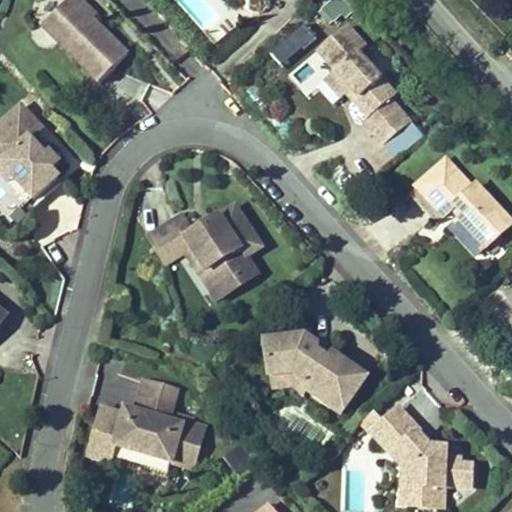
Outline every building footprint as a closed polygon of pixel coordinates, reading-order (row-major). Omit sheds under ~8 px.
[(99,19),(81,0),(78,0),(49,27),(103,86),(118,72),(134,57),(99,19)] [(104,15),(90,0),(81,0),(99,19),(104,15)] [(283,66),(317,40),(303,23),(269,49),(283,66)] [(411,122),(391,100),(396,96),(359,54),(366,48),(347,27),(319,53),(337,73),(332,77),(349,96),(353,91),(360,99),(355,103),(370,119),(364,124),(385,147),(411,122)] [(349,96),(332,77),(327,82),(335,91),(344,100),(349,96)] [(360,99),(353,91),(349,96),(355,103),(360,99)] [(52,171),(60,164),(50,153),(46,157),(38,147),(31,139),(36,135),(42,129),(22,106),(0,125),(0,145),(2,148),(1,164),(13,178),(34,201),(49,187),(59,179),(52,171)] [(36,135),(31,139),(38,147),(43,143),(36,135)] [(1,164),(2,148),(0,145),(0,172),(8,182),(13,178),(1,164)] [(449,159),(420,185),(446,215),(454,209),(458,205),(465,212),(461,217),(488,247),(511,225),(511,221),(479,185),(475,188),(449,159)] [(465,212),(458,205),(454,209),(461,217),(465,212)] [(244,260),(257,248),(226,212),(188,244),(175,229),(145,254),(166,279),(182,264),(188,259),(218,294),(233,280),(242,290),(258,277),(244,260)] [(488,247),(461,217),(452,225),(462,236),(479,255),(488,247)] [(221,309),(242,290),(233,280),(218,294),(188,259),(182,264),(221,309)] [(341,413),(367,375),(333,351),(329,357),(318,349),(318,342),(306,333),(266,338),(270,376),(295,373),(311,383),(307,390),(341,413)] [(333,351),(318,342),(318,349),(329,357),(333,351)] [(295,373),(270,376),(272,391),(293,388),(303,395),(307,390),(311,383),(295,373)] [(198,467),(208,425),(195,421),(187,419),(186,423),(172,420),(174,412),(180,389),(146,380),(138,411),(136,421),(126,418),(119,448),(198,467)] [(136,421),(138,411),(128,409),(126,418),(136,421)] [(474,489),(475,467),(464,467),(464,461),(449,460),(449,450),(433,449),(420,436),(423,433),(401,409),(373,434),(390,453),(405,454),(415,466),(414,490),(422,490),(421,509),(447,510),(448,488),(474,489)] [(195,421),(197,417),(174,412),(172,420),(186,423),(187,419),(195,421)] [(421,509),(422,490),(414,490),(415,466),(405,454),(390,453),(406,470),(405,509),(421,509)]
